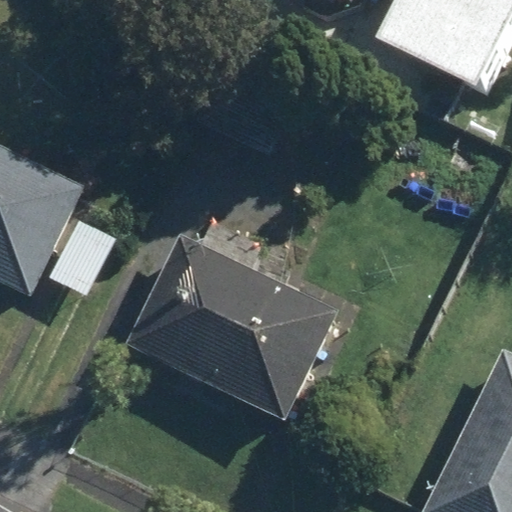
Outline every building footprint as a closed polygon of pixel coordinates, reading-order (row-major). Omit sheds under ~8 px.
[(390,0),(340,0),(381,19),(390,0)] [(511,0),(425,0),(402,49),(511,101),(511,0)] [(102,182),(0,136),(0,281),(48,303),(57,284),(106,306),(135,242),(85,220),(102,182)] [(358,323),(203,247),(150,355),(305,431),(358,323)] [(511,511),(511,359),(438,511),(511,511)]
